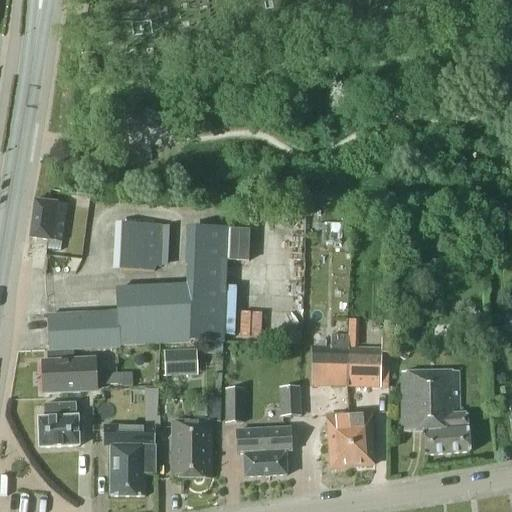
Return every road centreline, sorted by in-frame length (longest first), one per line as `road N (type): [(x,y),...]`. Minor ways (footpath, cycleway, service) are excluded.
road 1 (primary): [(0,256),(34,42)]
road 2 (residential): [(301,511),(511,478)]
